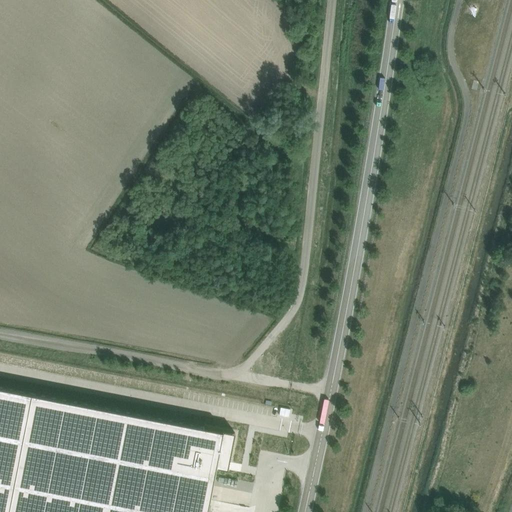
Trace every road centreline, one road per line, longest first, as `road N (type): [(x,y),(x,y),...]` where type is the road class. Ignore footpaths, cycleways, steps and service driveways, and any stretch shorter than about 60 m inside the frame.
road 1 (tertiary): [(304,511),(400,0)]
road 2 (unclassified): [(217,375),(242,371),(292,314),(300,293),(333,0)]
road 3 (track): [(217,375),(0,334)]
